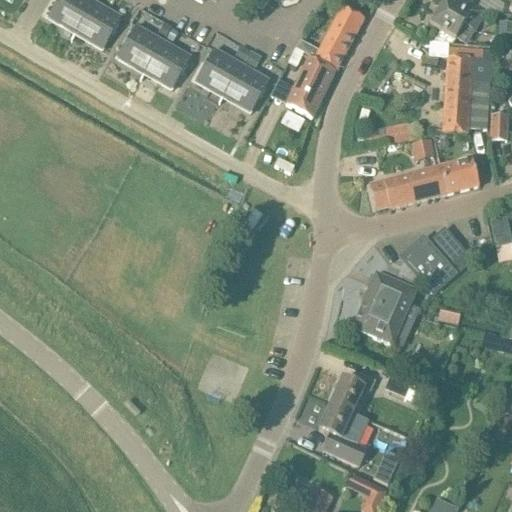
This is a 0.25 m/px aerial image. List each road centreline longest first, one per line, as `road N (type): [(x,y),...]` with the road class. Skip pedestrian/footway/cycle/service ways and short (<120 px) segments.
road 1 (residential): [(323,206),(279,192),(13,43)]
road 2 (tertiary): [(223,511),(264,447),(313,322),(323,235)]
road 3 (tertiary): [(184,511),(90,403),(0,323)]
road 4 (tertiary): [(323,206),(337,102),(391,0)]
road 5 (residential): [(323,235),(511,194)]
road 6 (residential): [(310,0),(281,46),(264,46),(171,0)]
